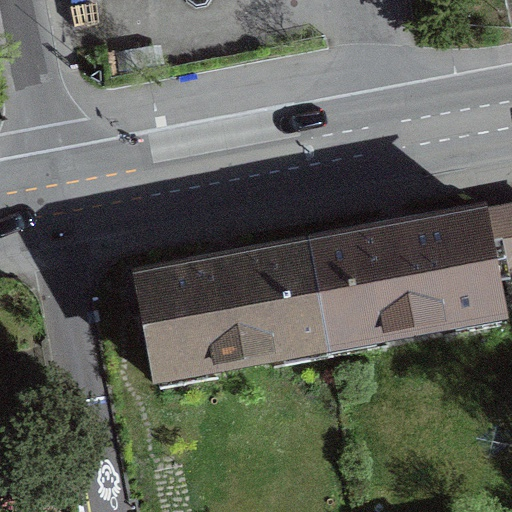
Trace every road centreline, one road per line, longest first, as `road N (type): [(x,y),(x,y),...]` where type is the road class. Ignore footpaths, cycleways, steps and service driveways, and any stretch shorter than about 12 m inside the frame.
road 1 (residential): [(58,207),(511,121)]
road 2 (residential): [(58,207),(113,511)]
road 3 (residential): [(19,0),(58,207)]
road 4 (unknown): [(343,6),(156,53)]
road 5 (unknown): [(352,151),(343,6)]
